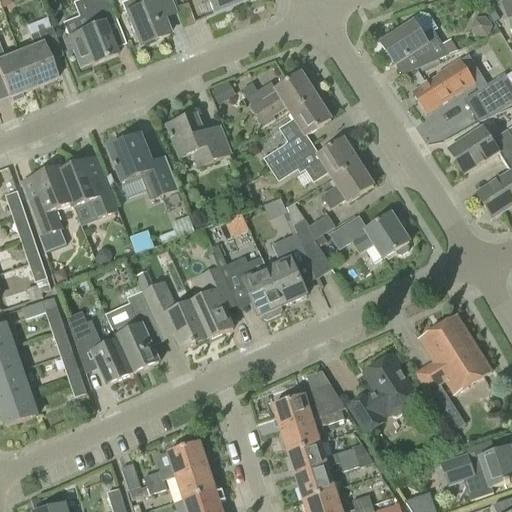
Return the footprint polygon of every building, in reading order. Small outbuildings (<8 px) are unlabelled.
[(114,59),(103,28),(114,24),(104,0),(84,0),(80,2),(86,15),(61,26),(67,40),(77,35),(90,69),(114,59)] [(137,50),(167,38),(156,10),(168,5),(165,0),(135,0),(140,10),(124,17),(137,50)] [(207,0),(213,15),(252,0),(207,0)] [(511,31),(511,3),(503,7),(511,31)] [(183,28),(193,24),(186,5),(175,9),(183,28)] [(442,47),(434,33),(438,31),(429,17),(421,15),(408,22),(411,27),(380,46),(394,68),(413,56),(421,69),(449,57),(458,53),(451,41),(442,47)] [(476,40),(488,39),(493,28),(487,18),(475,19),(469,30),(476,40)] [(16,57),(30,92),(54,83),(46,63),(60,58),(49,31),(28,39),(33,51),(16,57)] [(30,92),(16,57),(2,63),(0,58),(0,85),(6,102),(30,92)] [(426,119),(453,102),(452,101),(474,87),(460,64),(437,77),(439,80),(412,96),(426,119)] [(471,114),(511,88),(504,76),(463,102),(471,114)] [(291,117),(317,100),(302,77),(277,94),(278,97),(264,106),(262,103),(252,111),(264,129),(274,122),(273,120),(287,110),(291,117)] [(218,108),(236,98),(228,85),(211,95),(218,108)] [(317,100),(291,117),(295,123),(281,133),(290,146),(304,137),(306,140),(332,123),(317,100)] [(205,136),(197,117),(169,129),(182,161),(196,156),(201,171),(232,158),(221,129),(205,136)] [(506,167),(511,162),(511,131),(491,145),(483,132),(450,154),(466,179),(499,157),(506,167)] [(154,166),(143,139),(127,145),(122,143),(113,146),(111,151),(109,152),(122,187),(147,177),(157,202),(180,193),(167,161),(154,166)] [(334,183),(360,166),(344,142),(319,159),(321,162),(306,171),(315,185),(329,175),(334,183)] [(271,174),(291,161),(283,148),(263,161),(271,174)] [(291,161),(271,174),(278,185),(298,172),(291,161)] [(511,162),(506,167),(511,177),(479,198),(495,223),(511,211),(511,162)] [(58,171),(74,211),(90,204),(97,222),(118,214),(105,179),(92,184),(85,165),(60,175),(59,171),(58,171)] [(360,166),(334,183),(338,189),(324,199),(332,212),(347,203),(349,206),(375,190),(360,166)] [(73,211),(74,211),(58,171),(31,182),(38,200),(27,204),(41,239),(62,231),(55,213),(71,207),(73,211)] [(13,222),(25,218),(17,194),(5,199),(13,222)] [(305,251),(336,232),(327,218),(308,229),(294,206),(286,211),(297,239),(299,238),(305,251)] [(385,262),(411,246),(393,217),(367,233),(368,235),(354,244),(361,256),(376,246),(385,262)] [(21,244),(33,240),(25,218),(13,222),(21,244)] [(229,239),(247,231),(241,218),(223,225),(229,239)] [(305,251),(311,266),(318,282),(333,273),(318,249),(326,244),(327,247),(340,239),(336,232),(305,251)] [(311,266),(305,251),(299,238),(297,239),(273,249),(282,268),(268,274),(284,310),(308,299),(296,272),(311,266)] [(28,266),(40,262),(33,240),(21,244),(28,266)] [(284,310),(268,274),(267,274),(261,260),(248,266),(246,261),(224,272),(239,308),(253,302),(261,320),(267,323),(281,317),(283,310),(284,310)] [(36,289),(48,285),(40,262),(28,266),(35,286),(35,285),(36,288),(26,291),(31,304),(43,300),(42,298),(40,299),(36,289)] [(225,314),(239,308),(224,272),(201,282),(209,300),(192,308),(208,344),(233,332),(225,314)] [(140,293),(149,289),(144,277),(134,282),(140,293)] [(40,299),(42,298),(41,296),(43,295),(51,293),(48,285),(36,289),(40,299)] [(208,344),(192,308),(177,315),(165,287),(143,297),(164,344),(176,338),(184,355),(208,344)] [(163,344),(164,344),(143,297),(130,303),(138,320),(111,332),(114,338),(115,338),(133,377),(159,366),(140,325),(153,320),(163,344)] [(53,338),(65,333),(54,300),(21,311),(26,324),(46,317),(53,338)] [(446,382),(426,395),(451,435),(464,427),(440,388),(447,384),(456,398),(493,375),(458,319),(421,342),(435,363),(446,382)] [(115,338),(114,338),(100,345),(90,324),(69,333),(78,359),(91,354),(107,389),(133,377),(115,338)] [(0,355),(12,352),(4,328),(0,329),(0,355)] [(61,360),(73,356),(65,333),(53,338),(61,360)] [(0,381),(20,374),(12,352),(0,355),(0,381)] [(68,383),(80,379),(73,356),(61,360),(68,383)] [(404,404),(414,397),(390,358),(363,375),(375,394),(367,399),(366,397),(348,408),(364,434),(382,423),(380,419),(388,414),(390,417),(395,418),(405,413),(406,407),(404,404)] [(0,406),(27,397),(20,374),(0,381),(0,406)] [(80,379),(68,383),(75,401),(87,396),(80,379)] [(312,395),(316,409),(322,407),(322,409),(338,404),(340,403),(331,389),(312,395)] [(27,397),(0,406),(0,411),(6,430),(35,420),(27,397)] [(281,432),(342,414),(338,404),(322,409),(322,407),(316,409),(311,411),(307,399),(274,409),(281,432)] [(289,457),(322,446),(317,431),(344,422),(342,414),(281,432),(289,457)] [(165,483),(177,479),(209,469),(201,445),(169,455),(172,466),(161,469),(165,483)] [(340,466),(368,458),(362,449),(326,460),(322,446),(289,457),(296,480),(329,470),(329,469),(340,465),(340,466)] [(468,458),(442,467),(449,490),(464,485),(470,504),(493,496),(491,491),(511,484),(511,455),(511,452),(496,457),(482,462),(483,466),(473,469),(469,458),(468,458)] [(368,458),(340,466),(343,475),(372,465),(368,458)] [(141,490),(138,482),(133,466),(120,471),(128,494),(140,490),(141,490)] [(184,503),(217,492),(209,469),(177,479),(184,503)] [(304,504),(337,494),(329,470),(296,480),(304,504)] [(129,495),(132,504),(167,493),(164,483),(147,489),(140,491),(129,495)] [(111,511),(125,511),(119,491),(106,495),(111,511)] [(187,511),(222,511),(217,492),(184,503),(187,511)] [(304,504),(306,511),(342,511),(337,494),(304,504)] [(409,501),(412,511),(436,511),(431,494),(409,501)] [(369,498),(352,504),(354,511),(358,511),(372,508),(369,498)]
